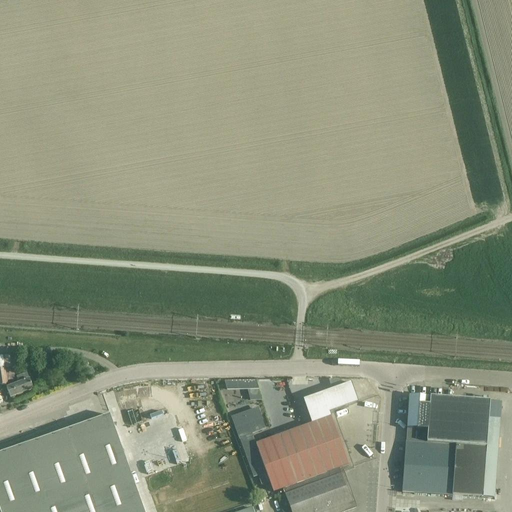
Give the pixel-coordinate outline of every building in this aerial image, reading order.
[(0,353),(0,364),(11,364),(11,353),(0,353)] [(10,399),(32,390),(26,373),(15,377),(18,384),(6,388),(10,399)] [(255,382),(224,382),(226,392),(247,391),(258,391),(255,382)] [(351,383),(303,401),(311,424),(321,421),(320,418),(332,413),(358,403),(351,383)] [(408,397),(406,430),(412,431),(487,436),(489,403),(408,397)] [(257,410),(232,419),(253,478),(266,473),(273,493),(282,490),(290,511),(343,511),(355,508),(342,471),(352,468),(332,413),(320,418),(321,421),(311,424),(255,445),(251,433),(263,429),(257,410)] [(0,511),(143,511),(109,416),(6,452),(0,454),(0,511)] [(487,436),(412,431),(412,443),(405,442),(401,493),(482,498),(487,436)] [(266,491),(255,495),(258,502),(268,498),(266,491)]
